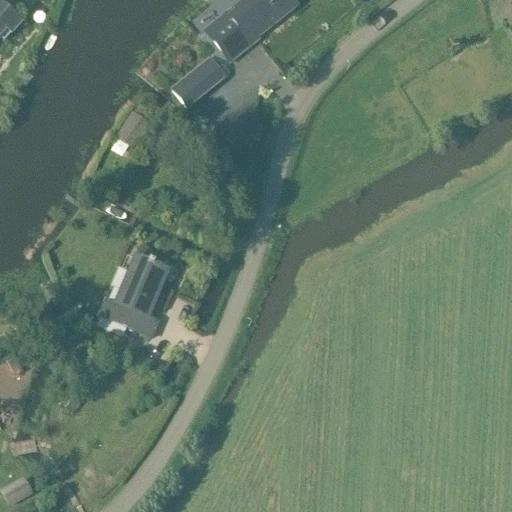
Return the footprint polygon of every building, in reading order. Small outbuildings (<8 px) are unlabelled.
[(287,0),(249,0),(245,3),(239,1),(234,5),(234,11),(234,12),(224,20),(219,20),(206,30),(206,35),(229,64),(258,41),(256,39),(294,9),(287,0)] [(0,38),(15,22),(0,8),(0,38)] [(132,152),(149,127),(131,115),(114,140),(132,152)] [(148,341),(156,324),(146,320),(166,274),(153,268),(153,266),(148,264),(147,266),(134,260),(115,306),(105,302),(98,320),(148,341)] [(7,507),(32,493),(25,481),(1,494),(7,507)]
